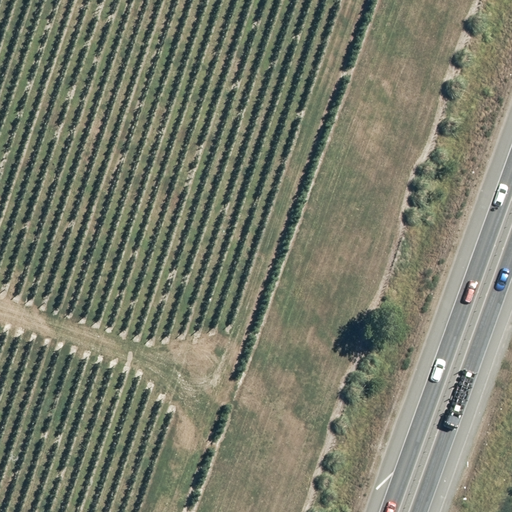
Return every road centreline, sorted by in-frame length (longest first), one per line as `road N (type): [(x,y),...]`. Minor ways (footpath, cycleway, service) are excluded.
road 1 (motorway): [(304,511),(496,0)]
road 2 (trunk): [(372,511),(511,127)]
road 3 (trunk): [(511,244),(415,511)]
